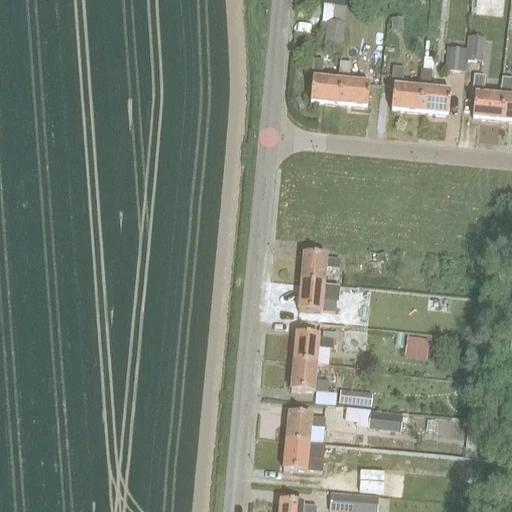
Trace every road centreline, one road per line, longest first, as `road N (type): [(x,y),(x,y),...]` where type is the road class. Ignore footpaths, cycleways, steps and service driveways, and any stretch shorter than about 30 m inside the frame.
road 1 (residential): [(235,511),(269,138)]
road 2 (residential): [(511,164),(269,138)]
road 3 (residential): [(269,138),(282,0)]
